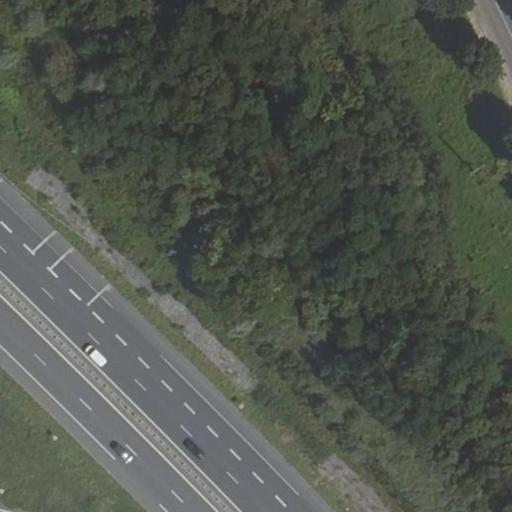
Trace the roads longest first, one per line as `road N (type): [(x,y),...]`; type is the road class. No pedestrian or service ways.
road 1 (motorway): [(277,511),(0,233)]
road 2 (motorway): [(0,324),(187,511)]
